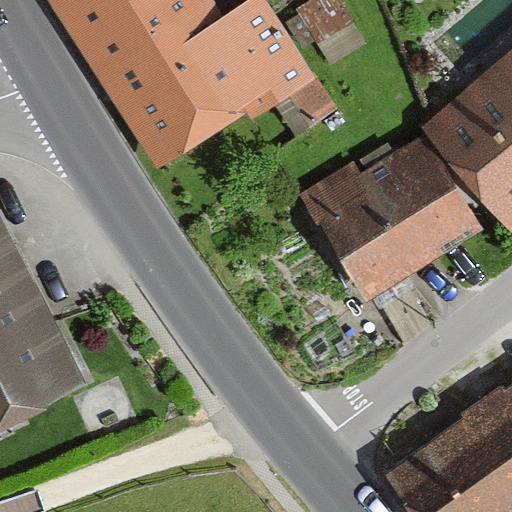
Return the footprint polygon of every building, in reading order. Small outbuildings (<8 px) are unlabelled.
[(261,0),(224,23),(209,0),(47,0),(161,181),(317,83),(264,0),(261,0)] [(511,46),(414,132),(511,244),(511,46)] [(372,309),(484,235),(422,143),(362,183),(354,171),(302,205),(372,309)] [(0,435),(86,392),(0,224),(0,435)] [(511,511),(511,395),(388,482),(409,511),(511,511)]
